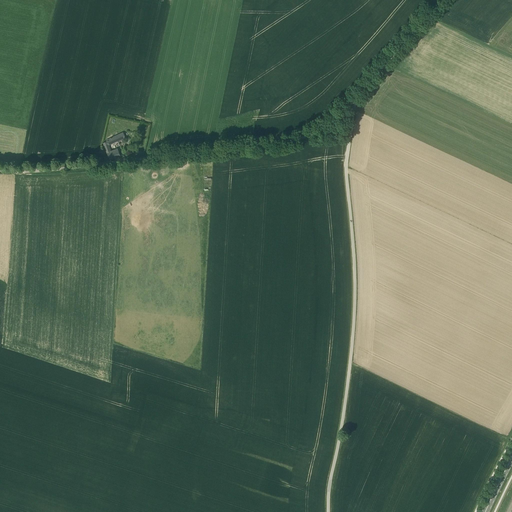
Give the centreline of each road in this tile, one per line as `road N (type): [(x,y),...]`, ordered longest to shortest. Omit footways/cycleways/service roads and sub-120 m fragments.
road 1 (unclassified): [(327,511),(354,313),(346,183),(352,116)]
road 2 (unclassified): [(0,170),(288,141),(340,112)]
road 3 (unclassified): [(356,97),(441,0)]
